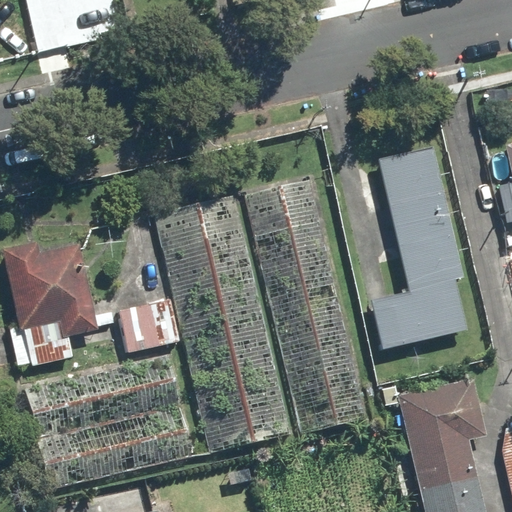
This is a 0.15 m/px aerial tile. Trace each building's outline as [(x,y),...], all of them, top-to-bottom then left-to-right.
[(511,145),(497,149),(511,222),(511,145)] [(449,284),(456,282),(429,150),(371,161),(399,297),(362,304),(372,354),(459,336),(449,284)] [(242,198),(292,440),(362,426),(313,184),(242,198)] [(287,441),(237,199),(148,217),(166,302),(174,345),(198,459),(287,441)] [(0,276),(11,328),(3,330),(11,371),(64,360),(60,339),(88,333),(71,248),(32,256),(29,243),(0,249),(0,276)] [(167,347),(174,345),(166,302),(112,313),(121,356),(167,347)] [(27,441),(180,410),(170,359),(16,390),(27,441)] [(475,511),(461,444),(479,440),(467,382),(391,398),(414,511),(475,511)] [(180,410),(27,441),(37,492),(190,461),(180,410)]
